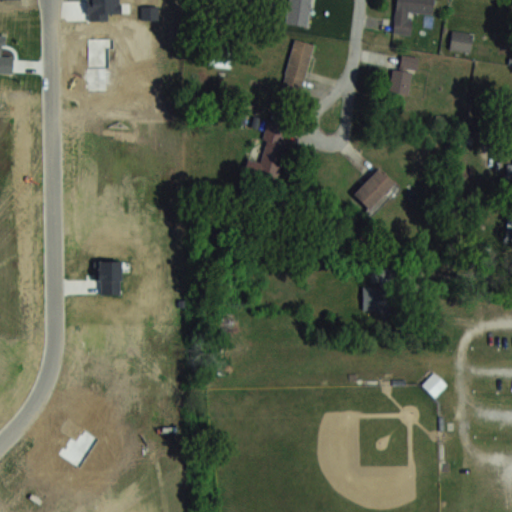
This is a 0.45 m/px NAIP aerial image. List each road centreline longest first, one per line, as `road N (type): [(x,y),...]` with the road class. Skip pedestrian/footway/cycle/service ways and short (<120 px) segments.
road 1 (residential): [(56,0),(59,342),(43,395),(0,445)]
road 2 (residential): [(346,131),(360,0)]
